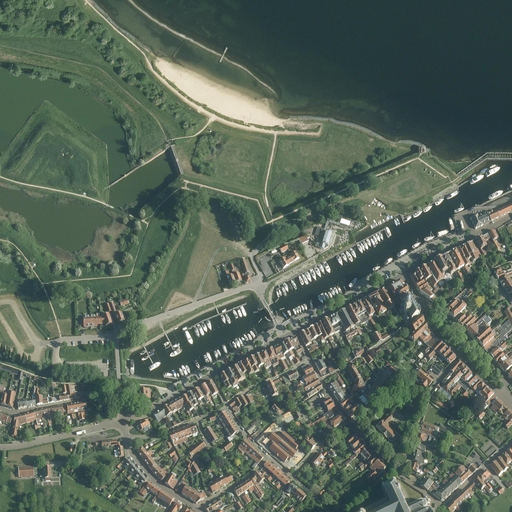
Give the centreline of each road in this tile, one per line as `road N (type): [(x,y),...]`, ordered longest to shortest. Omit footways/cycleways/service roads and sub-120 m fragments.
road 1 (residential): [(116,337),(259,283),(256,248),(331,205)]
road 2 (residential): [(320,381),(427,312)]
road 3 (tertiary): [(122,422),(0,447)]
road 4 (residential): [(402,274),(511,216)]
road 5 (residential): [(294,332),(402,274)]
road 6 (residential): [(119,400),(0,407)]
